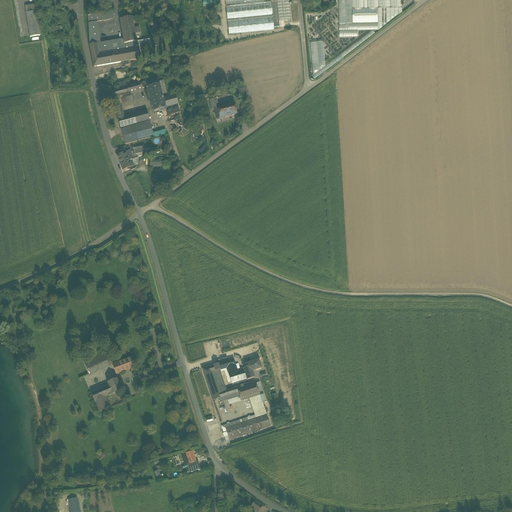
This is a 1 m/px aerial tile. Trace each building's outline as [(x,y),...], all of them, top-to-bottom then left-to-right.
[(13,0),(0,0),(0,3),(6,41),(20,38),(13,0)] [(226,6),(225,0),(218,0),(222,30),(229,30),(228,23),(228,20),(227,9),(226,6)] [(271,0),(272,1),(272,4),(273,16),(273,19),(274,28),(280,28),(279,22),(276,0),(271,0)] [(276,0),(279,22),(291,20),(292,20),(289,0),(276,0)] [(352,0),(353,23),(378,22),(377,9),(402,9),(402,0),(352,0)] [(273,16),(272,4),(227,9),(228,20),(273,16)] [(25,6),(26,13),(35,12),(34,5),(25,6)] [(93,67),(121,63),(130,61),(139,59),(138,49),(136,42),(124,44),(123,39),(100,43),(97,22),(113,19),(115,16),(114,11),(88,16),(89,45),(93,67)] [(30,37),(31,37),(40,35),(35,12),(26,13),(30,37)] [(136,42),(135,35),(134,27),(132,18),(132,17),(128,18),(124,19),(120,19),(123,39),(124,44),(136,42)] [(274,28),(273,19),(228,23),(229,30),(229,35),(275,31),(274,28)] [(30,37),(20,38),(6,41),(4,41),(0,41),(0,47),(5,46),(8,46),(22,43),(24,43),(32,42),(31,37),(30,37)] [(151,39),(136,42),(138,49),(152,46),(151,39)] [(32,42),(24,43),(32,88),(46,86),(38,41),(32,42)] [(324,42),(311,43),(313,77),(319,76),(318,70),(326,69),(324,42)] [(22,43),(8,46),(15,91),(29,89),(22,43)] [(24,43),(22,43),(29,89),(32,88),(24,43)] [(0,93),(12,92),(5,46),(0,47),(0,93)] [(8,46),(5,46),(12,92),(15,91),(8,46)] [(143,89),(147,88),(147,87),(159,84),(159,82),(158,79),(141,83),(143,89)] [(163,81),(159,82),(159,84),(162,95),(167,94),(163,81)] [(141,83),(127,88),(128,93),(130,93),(143,89),(141,83)] [(162,95),(159,84),(147,87),(147,88),(154,112),(166,108),(163,98),(162,95)] [(118,96),(128,93),(127,88),(122,89),(117,91),(118,96)] [(110,92),(114,106),(121,105),(121,104),(118,96),(117,91),(110,92)] [(132,101),(130,93),(128,93),(118,96),(121,104),(132,101)] [(163,98),(166,108),(178,105),(175,94),(163,98)] [(210,101),(212,109),(213,109),(218,108),(217,107),(218,107),(216,99),(210,101)] [(218,108),(220,118),(236,114),(233,103),(218,107),(217,107),(218,108)] [(180,111),(178,105),(166,108),(167,115),(180,111)] [(124,117),(122,108),(115,110),(118,119),(124,117)] [(147,111),(140,113),(143,122),(149,121),(147,111)] [(140,113),(124,117),(118,119),(120,128),(143,122),(140,113)] [(120,130),(125,145),(154,137),(153,133),(149,122),(120,130)] [(165,130),(153,133),(154,137),(154,138),(167,134),(165,130)] [(133,152),(134,155),(145,153),(144,147),(133,149),(133,152)] [(128,152),(126,153),(128,160),(130,159),(130,160),(134,159),(134,155),(133,152),(129,154),(128,152)] [(129,161),(128,160),(126,153),(117,156),(120,164),(128,161),(129,161)] [(130,167),(131,167),(129,163),(128,161),(120,164),(122,170),(130,167)] [(83,362),(89,374),(112,363),(106,351),(83,362)] [(112,364),(116,375),(134,368),(130,358),(112,364)] [(226,368),(229,376),(236,374),(238,374),(237,371),(233,360),(224,362),(226,368)] [(246,365),(246,368),(250,367),(251,370),(260,367),(258,360),(246,365)] [(202,369),(211,396),(219,393),(212,372),(211,367),(202,369)] [(254,378),(251,370),(250,367),(246,368),(243,369),(247,380),(254,378)] [(239,383),(247,380),(243,369),(237,371),(238,374),(236,374),(239,382),(239,383)] [(226,391),(220,370),(215,371),(212,372),(219,393),(224,392),(226,391)] [(239,382),(236,374),(229,376),(232,385),(239,382)] [(108,385),(112,395),(121,391),(116,379),(107,383),(108,385)] [(241,402),(249,399),(260,395),(259,393),(255,383),(237,389),(239,397),(241,401),(241,402)] [(90,393),(99,413),(110,408),(106,397),(112,395),(108,385),(90,393)] [(227,400),(239,397),(237,389),(236,388),(226,391),(224,392),(226,397),(227,401),(227,400)] [(212,401),(221,398),(226,397),(224,392),(219,393),(211,396),(212,401)] [(227,433),(228,436),(229,440),(270,426),(262,402),(260,395),(249,399),(255,415),(222,426),(223,430),(224,433),(227,433)] [(239,397),(227,400),(229,405),(241,401),(239,397)] [(188,464),(196,461),(193,451),(184,454),(178,456),(173,457),(176,466),(180,464),(180,463),(183,462),(184,465),(188,464)] [(187,473),(200,469),(199,464),(197,465),(189,468),(185,468),(187,473)] [(70,511),(80,511),(77,498),(68,500),(70,511)] [(250,506),(258,511),(263,506),(255,500),(250,506)]
